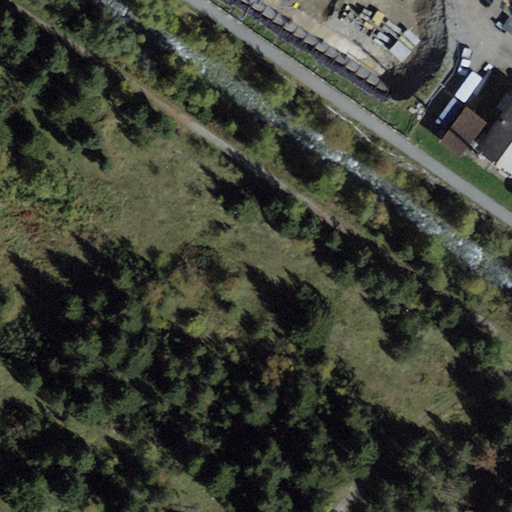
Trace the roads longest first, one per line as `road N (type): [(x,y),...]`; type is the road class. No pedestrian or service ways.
road 1 (track): [(2,0),(511,345)]
road 2 (track): [(337,511),(418,425),(511,358)]
